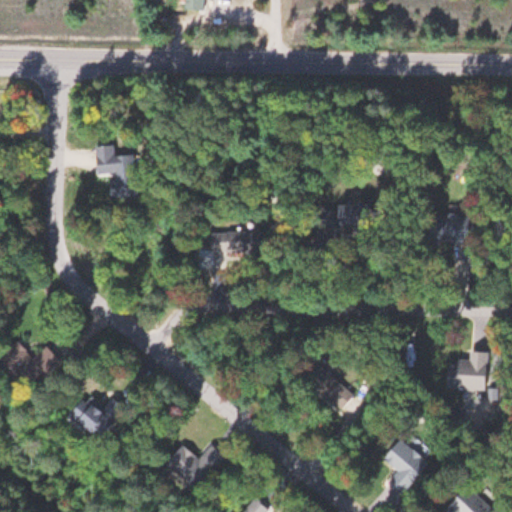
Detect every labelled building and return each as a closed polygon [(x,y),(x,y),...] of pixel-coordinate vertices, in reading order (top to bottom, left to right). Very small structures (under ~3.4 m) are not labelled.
[(211,9),(211,0),(190,0),(191,9),(211,9)] [(123,167),(123,143),(106,143),(106,167),(123,167)] [(123,176),(123,196),(147,196),(147,176),(123,176)] [(217,230),(217,251),(271,250),(271,229),(217,230)] [(55,356),(38,358),(36,344),(17,346),(20,379),(57,375),(55,356)] [(501,386),(502,351),(481,350),(481,358),(458,358),(457,386),(501,386)] [(340,376),(335,359),(313,366),(319,383),(340,376)] [(89,420),(110,439),(130,418),(109,399),(89,420)] [(399,482),(412,495),(442,462),(415,437),(396,457),(410,470),(399,482)] [(175,463),(210,490),(237,454),(221,442),(210,456),(191,442),(175,463)] [(455,511),(493,511),(496,509),(477,490),(455,511)] [(278,511),(283,507),(268,494),(253,511),(278,511)]
